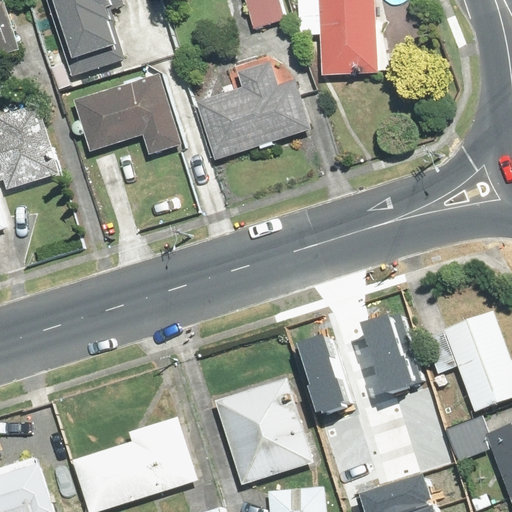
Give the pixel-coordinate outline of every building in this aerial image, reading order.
[(114,0),(56,0),(79,68),(131,51),(114,0)] [(282,0),(241,0),(252,29),(288,17),(282,0)] [(324,41),(325,85),(382,84),(380,0),(302,0),(303,41),(324,41)] [(0,11),(0,61),(18,56),(3,11),(0,11)] [(246,92),(199,107),(217,162),(318,130),(300,76),(284,81),(278,61),(240,73),(246,92)] [(160,73),(75,100),(93,158),(144,142),(150,162),(185,151),(160,73)] [(0,120),(0,193),(64,174),(42,107),(0,120)] [(362,320),(385,391),(422,380),(400,309),(362,320)] [(511,348),(498,312),(444,333),(476,418),(511,404),(511,348)] [(297,343),(320,411),(344,403),(321,335),(297,343)] [(292,378),(216,404),(247,492),(323,466),(292,378)] [(135,444),(73,463),(87,511),(124,511),(206,487),(185,418),(132,434),(135,444)] [(511,422),(486,432),(511,498),(511,422)] [(60,511),(45,460),(0,473),(0,511),(60,511)] [(360,495),(364,511),(433,511),(422,476),(360,495)] [(332,511),(331,489),(272,492),(272,511),(332,511)]
